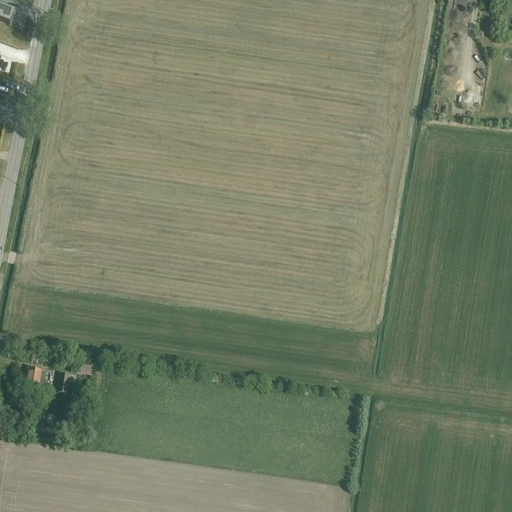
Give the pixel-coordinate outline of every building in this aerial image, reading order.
[(0,5),(0,20),(10,24),(13,17),(12,17),(10,16),(12,11),(10,10),(0,5)] [(54,359),(53,367),(64,369),(65,360),(54,359)] [(79,363),(78,373),(90,374),(90,371),(96,372),(97,366),(91,365),(91,364),(79,363)] [(28,370),(25,386),(43,388),(46,373),(28,370)] [(59,375),(57,394),(67,395),(68,387),(74,388),(76,377),(59,375)]
